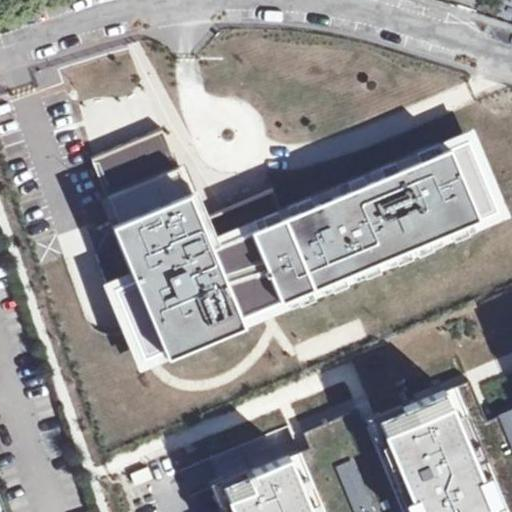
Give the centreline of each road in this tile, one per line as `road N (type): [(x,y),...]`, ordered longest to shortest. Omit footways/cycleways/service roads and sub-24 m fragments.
road 1 (residential): [(0,54),(152,2),(230,0)]
road 2 (residential): [(288,0),(360,10),(511,58)]
